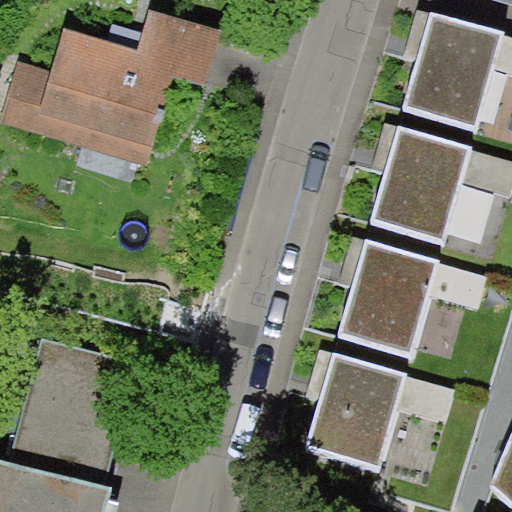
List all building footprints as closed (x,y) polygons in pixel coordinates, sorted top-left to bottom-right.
[(511,141),(511,38),(431,13),(407,108),(511,141)] [(223,38),(145,16),(123,96),(16,67),(0,126),(0,127),(143,167),(165,84),(207,96),(223,38)] [(494,258),(511,198),(511,160),(399,125),(375,221),(494,258)] [(463,370),(491,276),(368,237),(344,333),(463,370)] [(97,511),(136,352),(44,330),(9,473),(0,471),(0,511),(97,511)] [(426,485),(454,391),(331,352),(307,448),(426,485)] [(511,432),(494,480),(511,497),(511,432)]
